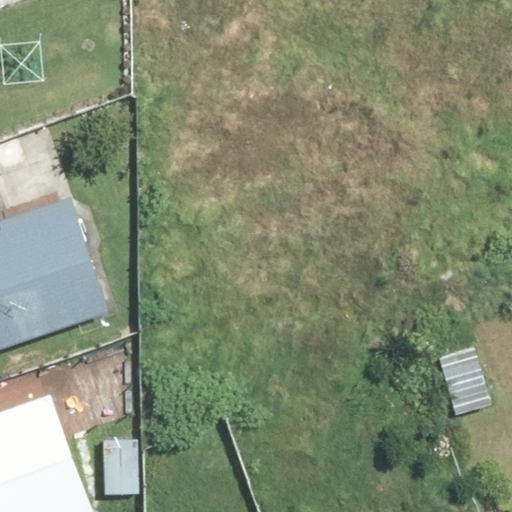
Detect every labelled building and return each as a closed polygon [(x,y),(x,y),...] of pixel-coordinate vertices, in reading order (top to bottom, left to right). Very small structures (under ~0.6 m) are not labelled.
[(291,0),(294,7),(300,4),(311,35),(348,21),(340,0),(291,0)] [(48,129),(0,145),(0,178),(7,199),(65,180),(48,129)] [(76,198),(0,226),(0,353),(118,310),(76,198)] [(111,511),(65,389),(0,413),(0,511),(111,511)] [(475,511),(467,482),(383,508),(384,511),(475,511)]
